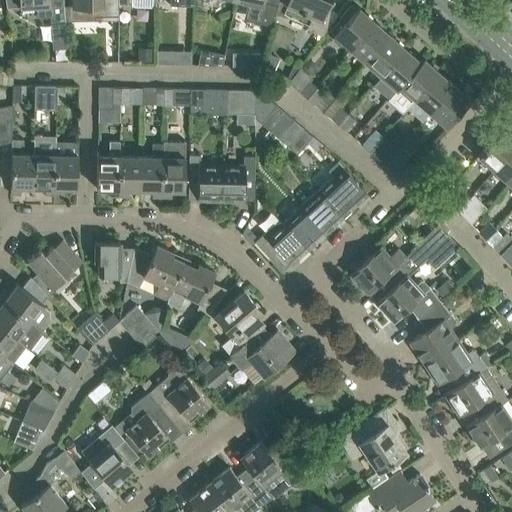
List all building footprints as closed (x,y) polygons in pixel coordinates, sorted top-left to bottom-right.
[(5,0),(6,7),(19,7),(36,5),(37,18),(50,17),(50,23),(65,22),(62,0),(5,0)] [(72,0),(72,7),(65,7),(66,19),(118,17),(118,4),(117,0),(72,0)] [(235,0),(235,2),(248,4),(247,8),(249,14),(251,18),(256,22),(273,26),(275,14),(279,1),(278,0),(235,0)] [(328,6),(330,0),(288,0),(287,4),(279,1),(275,14),(283,16),(284,14),(308,24),(306,29),(322,35),(338,14),(328,6)] [(349,49),(374,21),(358,7),(357,9),(350,4),(339,16),(341,17),(330,31),(334,34),(333,35),(349,49)] [(366,63),(390,35),(374,21),(349,49),(366,63)] [(380,76),(405,48),(390,35),(366,63),(380,76)] [(66,40),(52,41),(52,49),(55,48),(66,48),(67,47),(66,40)] [(152,47),(137,47),(137,60),(152,60),(152,47)] [(66,48),(55,48),(56,60),(67,59),(66,48)] [(380,76),(373,85),(389,99),(421,62),(420,61),(405,48),(380,76)] [(158,51),(158,63),(173,63),(174,51),(158,51)] [(268,54),(263,65),(274,70),(279,59),(268,54)] [(415,100),(439,72),(423,58),(420,61),(421,62),(389,99),(388,100),(403,113),(415,100)] [(431,113),(455,86),(439,72),(415,100),(431,113)] [(310,80),(300,92),(306,97),(316,86),(310,80)] [(34,102),(35,86),(12,85),(12,101),(20,102),(34,102)] [(56,103),(56,86),(35,86),(34,102),(35,102),(35,108),(57,109),(57,103),(56,103)] [(64,103),(64,86),(56,86),(56,103),(57,103),(64,103)] [(314,103),(323,92),(316,86),(306,97),(314,103)] [(446,127),(470,99),(455,86),(431,113),(446,127)] [(121,104),(121,88),(98,87),(98,104),(98,110),(113,110),(113,104),(121,104)] [(128,105),(129,88),(121,88),(121,104),(128,105)] [(164,106),(164,89),(155,89),(155,104),(155,105),(164,106)] [(202,113),(203,90),(189,89),(189,113),(202,113)] [(214,113),(215,90),(203,90),(202,113),(214,113)] [(227,113),(228,90),(215,90),(214,113),(227,113)] [(239,114),(240,90),(228,90),(227,113),(239,114)] [(253,114),(254,90),(240,90),(239,114),(253,114)] [(259,123),(275,105),(257,90),(254,90),(253,114),(253,123),(259,123)] [(0,138),(11,136),(12,105),(0,107),(0,138)] [(269,131),(284,113),(275,105),(259,123),(269,131)] [(340,107),(330,118),(338,124),(347,113),(340,107)] [(278,139),(294,121),(284,113),(269,131),(278,139)] [(354,119),(347,113),(338,124),(345,130),(354,119)] [(287,147),(302,129),(294,121),(278,139),(287,147)] [(494,170),(511,148),(511,136),(502,128),(478,156),(494,170)] [(312,136),(302,129),(287,147),(296,155),(312,136)] [(369,150),(379,140),(371,133),(361,144),(369,150)] [(33,153),(33,187),(45,187),(45,194),(54,195),(55,154),(56,154),(56,140),(57,136),(34,136),(33,153)] [(385,164),(398,148),(383,136),(379,140),(369,150),(385,164)] [(11,139),(11,153),(10,194),(20,194),(21,187),(33,187),(33,153),(23,153),(24,139),(11,139)] [(77,188),(78,154),(78,141),(56,140),(56,154),(55,154),(54,195),(64,195),(64,187),(77,188)] [(119,155),(120,155),(120,141),(111,141),(110,155),(97,155),(96,188),(109,189),(109,196),(119,196),(119,155)] [(163,143),(162,197),(171,197),(171,190),(184,190),(185,157),(185,142),(163,142),(163,143)] [(162,197),(163,143),(152,143),(152,156),(141,156),(140,189),(152,190),(152,197),(162,197)] [(399,149),(398,148),(385,164),(403,179),(412,168),(404,161),(410,154),(402,146),(399,149)] [(508,183),(511,178),(511,148),(494,170),(508,183)] [(140,189),(141,156),(120,155),(119,155),(119,196),(128,196),(128,189),(140,189)] [(189,155),(188,198),(197,198),(197,199),(221,200),(221,165),(200,165),(200,155),(189,155)] [(243,166),(221,165),(221,200),(244,200),(244,199),(254,199),(254,156),(243,156),(243,166)] [(367,193),(337,161),(327,171),(333,177),(318,191),(342,217),(359,201),(358,200),(367,193)] [(444,194),(451,185),(443,179),(436,187),(444,194)] [(453,183),(451,185),(444,194),(443,195),(456,209),(468,198),(454,183),(453,183)] [(342,217),(318,191),(316,189),(299,205),(324,233),(342,217)] [(472,193),(468,198),(456,209),(470,224),(486,207),(472,193)] [(324,233),(299,205),(281,222),(283,224),(307,249),(324,233)] [(486,239),(496,229),(489,222),(479,232),(486,239)] [(307,249),(283,224),(268,237),(264,232),(254,241),(271,259),(279,252),(291,264),(307,249)] [(398,248),(389,256),(380,246),(349,274),(367,294),(382,279),(390,288),(407,274),(413,270),(447,237),(436,225),(410,249),(411,251),(405,256),(398,248)] [(500,254),(511,240),(511,236),(507,232),(503,236),(496,229),(486,239),(500,254)] [(511,240),(500,254),(511,266),(511,240)] [(95,241),(94,261),(99,262),(98,275),(120,276),(120,282),(127,282),(127,281),(130,266),(120,266),(120,242),(95,241)] [(167,300),(186,258),(181,256),(179,259),(172,256),(173,252),(157,245),(152,255),(134,247),(130,266),(127,281),(139,287),(141,283),(139,283),(143,275),(159,283),(154,294),(167,300)] [(40,248),(27,260),(37,272),(32,277),(47,295),(54,290),(53,288),(83,262),(74,253),(65,261),(52,246),(44,253),(40,248)] [(190,260),(186,258),(167,300),(168,300),(167,301),(180,307),(185,295),(199,301),(196,309),(208,314),(227,290),(210,281),(214,271),(198,263),(196,267),(189,264),(190,260)] [(440,301),(429,288),(430,287),(424,280),(417,287),(407,274),(390,288),(375,302),(393,322),(408,308),(417,319),(440,301)] [(47,295),(32,277),(30,276),(22,287),(17,283),(9,293),(3,289),(0,293),(0,298),(42,331),(43,331),(48,323),(50,319),(50,315),(48,311),(45,307),(42,305),(43,303),(42,302),(47,295)] [(447,279),(437,288),(443,296),(453,286),(447,279)] [(230,354),(263,326),(265,324),(257,315),(261,312),(244,290),(214,314),(232,335),(222,344),(230,354)] [(0,325),(27,347),(30,350),(44,332),(43,331),(42,331),(0,298),(0,325)] [(423,363),(459,339),(451,327),(457,323),(451,314),(440,301),(417,319),(426,330),(408,341),(423,363)] [(126,329),(144,313),(137,304),(119,319),(118,320),(126,329)] [(101,320),(102,319),(95,311),(77,327),(84,334),(82,335),(90,344),(92,343),(93,343),(108,330),(101,320)] [(118,320),(119,319),(113,311),(102,319),(101,320),(108,330),(110,329),(109,327),(118,320)] [(134,338),(152,322),(144,313),(126,329),(134,338)] [(160,332),(152,322),(134,338),(142,348),(160,332)] [(0,353),(14,364),(27,347),(0,325),(0,353)] [(288,356),(263,326),(230,354),(229,355),(241,368),(250,361),(263,376),(288,356)] [(467,352),(459,339),(423,363),(437,384),(454,373),(461,383),(463,384),(481,372),(487,367),(479,356),(476,351),(471,349),(467,352)] [(89,351),(80,343),(72,354),(83,361),(89,351)] [(0,380),(0,381),(14,364),(0,353),(0,380)] [(205,375),(213,368),(204,357),(196,364),(205,375)] [(222,361),(201,378),(211,390),(231,373),(222,361)] [(63,365),(57,372),(71,382),(75,375),(63,365)] [(156,385),(147,392),(171,420),(181,411),(189,421),(209,403),(187,377),(186,377),(181,373),(175,370),(169,369),(168,374),(167,389),(158,388),(158,387),(156,385)] [(71,382),(57,372),(53,377),(67,389),(71,382)] [(494,392),(481,372),(463,384),(461,383),(444,394),(459,416),(476,405),(483,415),(501,403),(508,399),(500,387),(494,392)] [(87,393),(94,402),(100,398),(92,388),(87,393)] [(161,429),(171,420),(147,392),(131,406),(130,412),(137,420),(126,429),(148,455),(169,438),(161,429)] [(42,430),(55,409),(31,399),(22,422),(42,430)] [(504,447),(511,442),(511,420),(501,403),(483,415),(465,426),(480,448),(497,436),(504,447)] [(386,407),(340,438),(354,459),(364,452),(377,472),(366,478),(373,487),(386,479),(379,469),(406,451),(389,425),(395,421),(386,407)] [(32,448),(42,430),(22,422),(15,437),(10,435),(8,438),(32,448)] [(111,424),(81,450),(88,459),(91,462),(81,471),(94,488),(105,479),(111,486),(133,468),(115,447),(124,439),(117,431),(111,424)] [(309,481),(296,463),(278,442),(268,450),(260,441),(239,458),(247,467),(272,497),(273,498),(290,484),(293,485),(299,486),(302,486),(309,481)] [(56,511),(66,505),(51,484),(66,471),(70,477),(80,470),(64,450),(46,463),(41,474),(35,478),(43,488),(21,505),(26,511),(56,511)] [(511,468),(511,459),(508,453),(501,458),(510,470),(511,468)] [(498,477),(490,464),(483,469),(491,481),(498,477)] [(253,511),(272,497),(247,467),(236,476),(229,466),(209,483),(232,511),(253,511)] [(400,472),(400,471),(351,504),(352,506),(355,511),(367,511),(377,506),(380,511),(386,511),(399,503),(405,511),(427,511),(423,505),(433,498),(426,487),(428,486),(420,473),(398,488),(391,477),(400,472)] [(232,511),(209,483),(188,499),(196,509),(191,511),(232,511)]
